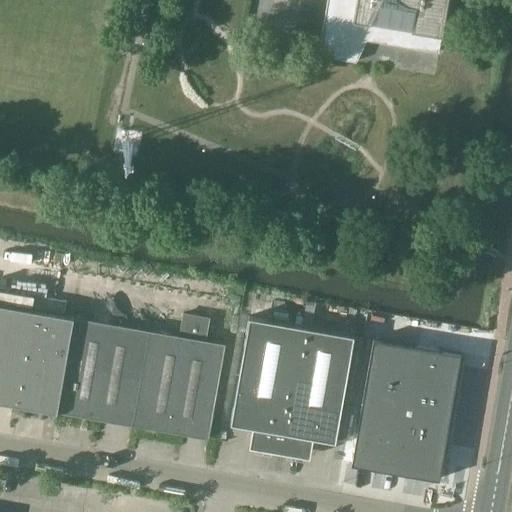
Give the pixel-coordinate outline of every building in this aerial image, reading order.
[(438,52),(446,0),(326,0),(318,55),(356,61),(367,39),(438,52)] [(182,336),(50,312),(0,303),(0,400),(56,411),(208,438),(224,343),(210,341),(214,316),(187,311),(182,336)] [(249,446),(279,451),(301,325),(248,316),(230,423),(252,426),(249,446)] [(301,325),(279,451),(309,457),(312,437),(335,441),(353,334),(301,325)] [(460,353),(440,350),(372,338),(350,464),(439,479),(460,353)]
